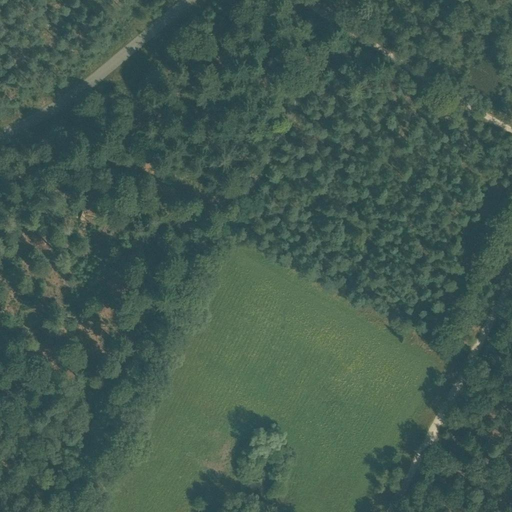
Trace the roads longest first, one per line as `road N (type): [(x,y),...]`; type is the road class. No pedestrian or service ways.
road 1 (track): [(396,511),(511,270)]
road 2 (track): [(511,131),(296,0)]
road 3 (unclassified): [(0,135),(27,126),(189,0)]
